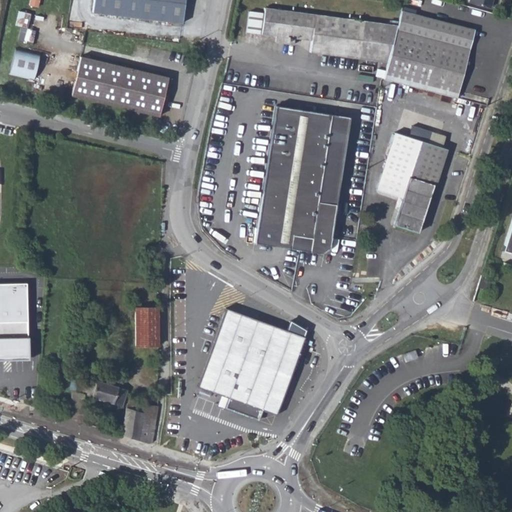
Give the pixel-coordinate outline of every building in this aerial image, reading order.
[(185,0),(94,0),(93,13),(182,25),(185,0)] [(387,61),(397,24),(265,8),(261,33),(276,35),(275,41),(294,44),(295,37),(312,40),(310,51),(387,61)] [(383,79),(456,98),(474,29),(400,10),(397,24),(387,61),(383,79)] [(31,42),(35,29),(22,26),(18,39),(31,42)] [(16,47),(10,72),(35,78),(41,53),(16,47)] [(71,94),(158,115),(168,76),(81,56),(71,94)] [(264,93),(364,103),(365,90),(265,80),(265,84),(264,93)] [(348,113),(274,103),(254,242),(321,253),(322,253),(323,252),(324,252),(325,252),(326,251),(326,250),(327,249),(327,248),(328,247),(335,201),(317,198),(326,136),(344,138),(348,113)] [(378,191),(401,199),(393,223),(418,231),(444,148),(396,133),(378,191)] [(344,138),(326,136),(317,198),(335,201),(344,138)] [(511,416),(511,418),(511,420),(511,216),(500,254),(511,256),(511,416)] [(483,273),(481,272),(476,289),(486,292),(488,283),(481,280),(483,273)] [(0,284),(0,360),(29,360),(28,284),(0,284)] [(158,307),(136,307),(136,345),(158,345),(158,307)] [(228,396),(260,408),(275,414),(303,337),(254,320),(226,310),(198,386),(228,396)] [(290,322),(287,328),(305,335),(308,329),(290,322)] [(71,418),(81,421),(83,394),(122,406),(128,389),(88,377),(86,381),(80,379),(76,392),(72,390),(71,418)] [(228,396),(224,407),(256,419),(257,418),(260,408),(228,396)] [(122,434),(152,444),(158,405),(148,404),(129,399),(126,407),(122,434)]
